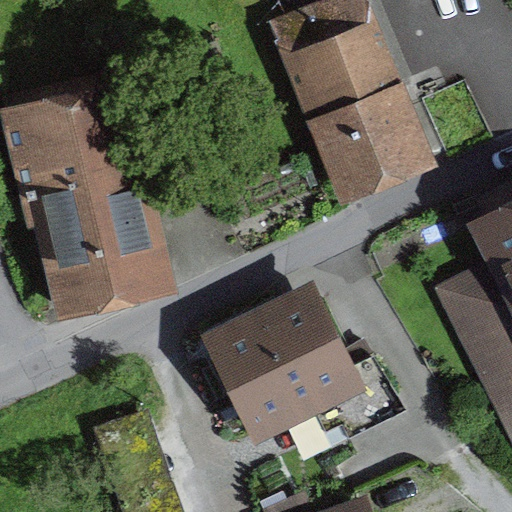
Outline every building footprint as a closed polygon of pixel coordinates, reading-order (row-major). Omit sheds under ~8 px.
[(305,120),(402,82),(369,0),(355,0),(271,34),(305,120)] [(339,206),(436,167),(402,82),(305,120),(339,206)] [(124,91),(1,122),(51,318),(174,287),(124,91)] [(483,267),(432,293),(484,396),(511,382),(511,207),(465,231),(483,267)] [(251,445),(358,392),(309,294),(202,347),(251,445)] [(188,511),(152,406),(100,424),(130,511),(188,511)] [(264,511),(307,511),(312,510),(304,491),(263,508),(264,511)]
